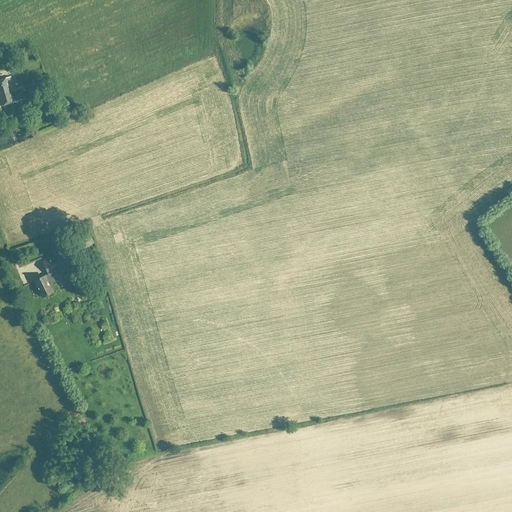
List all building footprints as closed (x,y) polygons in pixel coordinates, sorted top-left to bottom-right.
[(0,106),(17,102),(10,77),(0,80),(0,106)] [(12,142),(7,126),(0,128),(0,140),(6,138),(8,143),(12,142)] [(72,239),(77,250),(94,244),(89,232),(72,239)] [(67,267),(61,254),(42,262),(48,275),(34,281),(42,297),(56,291),(53,284),(56,282),(52,275),(67,267)] [(95,254),(90,256),(94,267),(100,265),(95,254)] [(39,264),(41,263),(39,260),(32,264),(35,270),(41,267),(39,264)] [(21,285),(33,282),(31,277),(24,278),(22,270),(18,271),(21,285)] [(96,276),(99,288),(106,286),(102,274),(96,276)]
